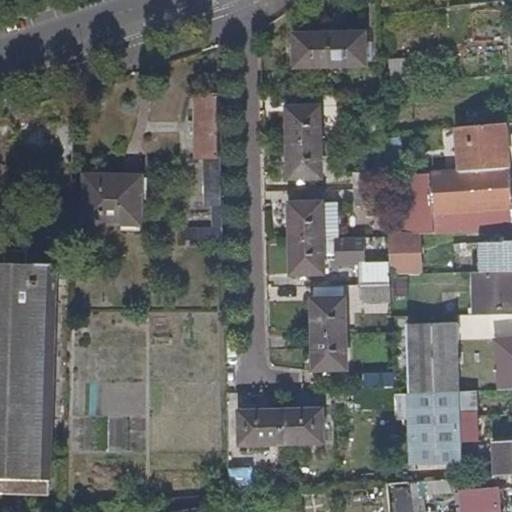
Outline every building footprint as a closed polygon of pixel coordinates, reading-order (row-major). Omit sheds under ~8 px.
[(365,34),(330,35),(331,69),(366,67),(366,64),(373,64),(372,44),(365,43),(365,34)] [(331,69),(330,35),(294,37),(295,70),(331,69)] [(222,207),(220,97),(197,98),(197,123),(197,133),(197,159),(205,159),(205,204),(211,204),(211,207),(214,207),(222,207)] [(289,110),(289,146),(322,144),(321,108),(289,110)] [(197,133),(197,123),(190,123),(188,124),(188,133),(197,133)] [(503,125),(457,129),(461,172),(508,169),(503,125)] [(511,168),(511,162),(508,125),(503,125),(508,169),(511,168)] [(322,144),(289,146),(290,181),(322,180),(322,144)] [(404,236),(390,235),(391,275),(422,273),(420,235),(511,228),(511,168),(508,169),(461,172),(402,176),(404,236)] [(355,174),(354,192),(387,191),(384,173),(355,174)] [(142,227),(144,178),(86,176),(84,226),(142,227)] [(387,191),(354,192),(354,208),(387,207),(387,191)] [(290,206),(291,241),(338,240),(338,205),(290,206)] [(223,235),(222,207),(214,207),(214,222),(214,234),(223,235)] [(357,212),(340,213),(340,233),(358,232),(357,212)] [(184,234),(214,234),(214,222),(184,222),(184,234)] [(338,240),(291,241),(292,276),(325,275),(324,262),(336,263),(336,270),(358,269),(359,287),(391,286),(390,276),(389,239),(338,240)] [(511,241),(479,243),(481,273),(494,273),(511,272),(511,241)] [(8,262),(29,263),(29,251),(8,251),(8,262)] [(58,263),(29,263),(8,262),(0,261),(0,478),(8,478),(7,494),(14,495),(15,479),(50,480),(58,263)] [(511,272),(494,273),(481,273),(475,274),(476,316),(511,314),(511,272)] [(390,276),(391,286),(391,301),(409,301),(407,276),(390,276)] [(391,286),(359,287),(360,303),(391,302),(391,301),(391,286)] [(312,301),(313,337),(346,336),(345,300),(312,301)] [(408,326),(410,395),(461,393),(458,324),(408,326)] [(346,336),(313,337),(314,373),(348,372),(346,336)] [(511,339),(495,341),(500,391),(511,390),(511,339)] [(363,377),(364,391),(395,390),(394,376),(363,377)] [(364,391),(356,392),(357,410),(395,408),(395,396),(395,390),(364,391)] [(395,396),(395,408),(396,420),(411,420),(412,467),(463,466),(461,393),(410,395),(395,396)] [(281,414),(282,446),(324,445),(322,413),(281,414)] [(240,448),(282,446),(281,414),(239,415),(240,448)] [(195,447),(195,429),(157,429),(157,447),(195,447)] [(511,441),(494,442),(496,479),(511,477),(511,441)] [(228,472),(229,497),(244,496),(243,471),(228,472)] [(499,511),(496,479),(411,484),(412,511),(424,511),(423,495),(452,493),(461,495),(463,511),(499,511)]
